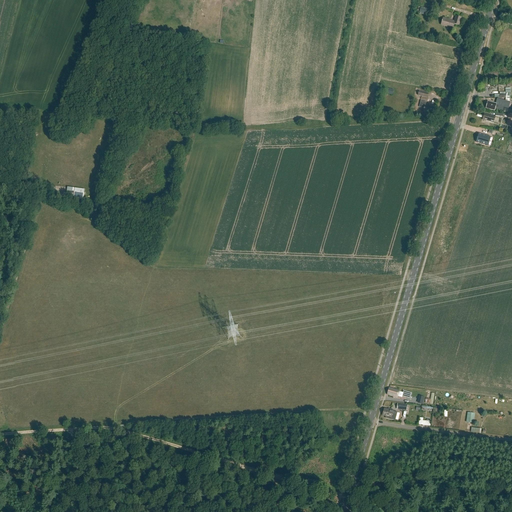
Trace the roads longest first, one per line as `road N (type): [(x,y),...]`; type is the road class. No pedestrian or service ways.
road 1 (secondary): [(369,422),(493,0)]
road 2 (track): [(340,495),(105,428)]
road 3 (unclassified): [(511,439),(369,422)]
